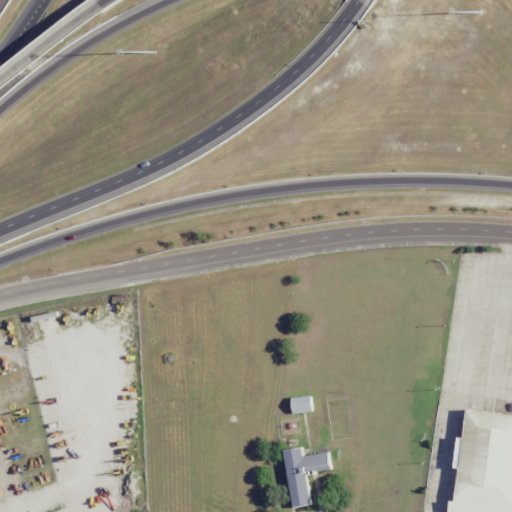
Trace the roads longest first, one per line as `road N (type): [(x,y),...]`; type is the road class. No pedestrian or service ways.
road 1 (motorway): [(0,261),(71,233),(215,196),(381,180),(511,183)]
road 2 (secondary): [(0,299),(83,276),(350,231),(469,226)]
road 3 (motorway): [(0,233),(144,172),(224,124),(300,67),(353,11)]
road 4 (motorway): [(165,0),(0,110)]
road 5 (motorway): [(105,0),(0,80)]
